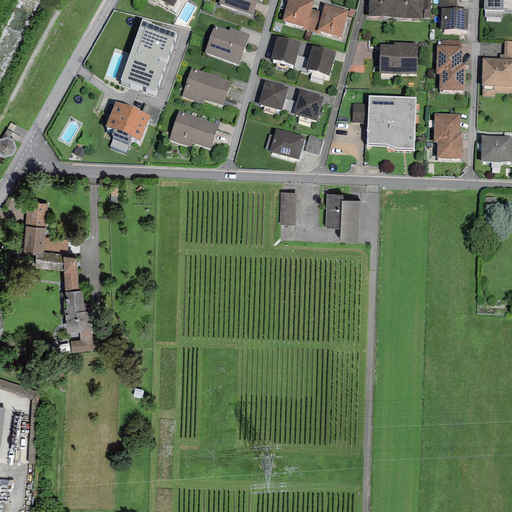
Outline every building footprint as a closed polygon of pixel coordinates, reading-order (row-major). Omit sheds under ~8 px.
[(258,0),(219,0),(218,3),(253,15),(258,0)] [(311,9),(313,1),(310,0),(287,0),(282,21),(303,27),(306,28),(311,9)] [(369,0),(368,16),(422,19),(422,18),(430,18),(430,0),(369,0)] [(456,9),(456,0),(438,0),(439,9),(441,9),(456,9)] [(484,0),(484,10),(503,11),(503,0),(484,0)] [(348,11),(324,4),(322,12),(317,31),(321,32),(341,37),(348,11)] [(322,12),(311,9),(306,28),(303,27),(302,29),(320,34),(321,32),(317,31),(322,12)] [(456,9),(441,9),(440,30),(468,31),(468,10),(456,9)] [(176,32),(142,19),(120,80),(154,92),(176,32)] [(250,35),(230,28),(229,30),(214,25),(204,52),(239,65),(250,35)] [(301,42),(278,36),(271,59),(294,66),(297,55),(301,42)] [(511,41),(504,41),(503,55),(499,55),(499,59),(511,59),(511,41)] [(417,44),(394,43),(393,45),(380,44),(379,73),(416,74),(417,44)] [(336,52),(312,46),(309,58),(305,69),(330,76),(336,52)] [(441,46),(437,46),(435,74),(439,74),(438,90),(464,91),(465,64),(461,64),(462,47),(459,46),(441,46)] [(309,58),(297,55),(294,66),(305,69),(309,58)] [(511,59),(499,59),(482,58),(481,86),(483,86),(482,97),(495,97),(495,93),(511,93),(511,59)] [(232,81),(192,68),(181,97),(203,104),(204,100),(223,106),(232,81)] [(288,87),(265,81),(258,104),(281,111),(284,99),(288,87)] [(323,97),(299,91),(296,102),(292,114),(317,121),(323,97)] [(415,98),(368,97),(368,104),(367,123),(366,146),(387,146),(397,151),(414,151),(415,98)] [(296,102),(284,99),(281,111),(292,114),(296,102)] [(150,116),(115,102),(105,127),(115,131),(113,136),(129,142),(131,137),(140,141),(150,116)] [(368,104),(353,103),(352,122),(367,123),(368,104)] [(219,125),(179,111),(169,140),(190,147),(192,143),(211,149),(219,125)] [(459,115),(434,114),(433,143),(437,143),(436,158),(462,159),(463,132),(459,132),(459,115)] [(304,137),(276,129),(274,136),(269,134),(265,148),(270,149),(269,152),(298,160),(304,137)] [(324,139),(309,135),(304,151),(319,156),(324,139)] [(511,144),(511,136),(481,136),(480,161),(511,162),(511,144)] [(8,137),(0,139),(0,156),(4,159),(13,156),(17,149),(14,140),(8,137)] [(86,153),(77,147),(73,154),(82,159),(86,153)] [(296,194),(281,193),(279,225),(294,226),(296,194)] [(340,229),(340,243),(358,243),(359,201),(343,201),(343,195),(326,195),(326,229),(340,229)] [(63,257),(63,255),(44,252),(45,238),(48,204),(26,203),(23,254),(36,256),(35,269),(64,272),(63,257)] [(68,241),(45,238),(44,252),(63,255),(63,257),(67,258),(68,241)] [(67,258),(63,257),(64,272),(64,292),(78,291),(77,259),(67,258)] [(82,291),(78,291),(64,292),(66,310),(64,310),(67,335),(79,333),(91,331),(88,304),(83,304),(82,291)] [(72,354),(94,350),(91,331),(79,333),(80,341),(70,342),(72,354)] [(40,393),(0,379),(0,389),(32,401),(27,464),(37,464),(40,393)]
